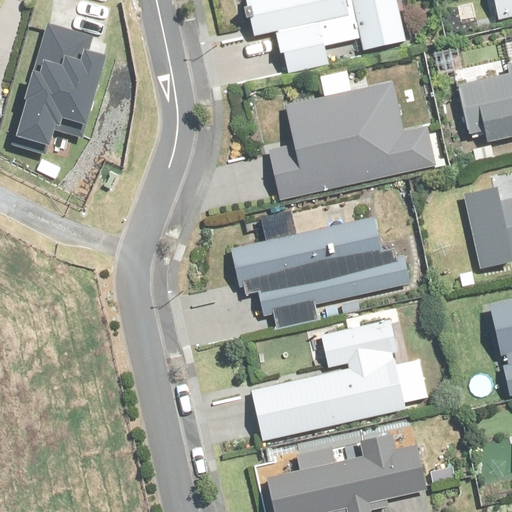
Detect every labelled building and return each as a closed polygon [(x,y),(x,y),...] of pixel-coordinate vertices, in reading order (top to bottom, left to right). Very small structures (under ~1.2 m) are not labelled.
[(249,0),(257,37),(279,33),(287,74),(329,66),(326,48),(361,41),(364,52),(407,43),(398,0),(249,0)] [(511,0),(494,0),(500,21),(511,18),(511,0)] [(86,126),(105,62),(89,58),(93,40),(49,27),(16,140),(51,151),(61,118),(86,126)] [(511,38),(506,40),(511,62),(456,74),(470,135),(484,132),(487,145),(511,139),(511,38)] [(460,49),(435,55),(440,76),(464,71),(460,49)] [(403,133),(393,84),(288,107),(297,147),(271,153),(281,200),(436,166),(428,128),(403,133)] [(511,201),(501,203),(498,191),(466,197),(479,268),(511,261),(511,201)] [(387,253),(379,218),(234,250),(244,297),(259,294),(268,331),(320,319),(317,307),(411,286),(403,250),(387,253)] [(511,303),(492,308),(511,397),(511,303)] [(400,357),(392,321),(323,336),(331,375),(253,392),(264,442),(407,411),(395,359),(400,357)] [(397,452),(393,434),(332,450),(331,445),(254,465),(265,511),(388,511),(395,510),(392,501),(433,491),(421,446),(397,452)]
